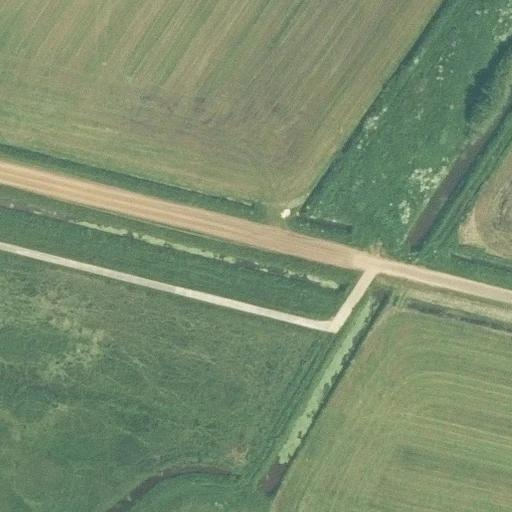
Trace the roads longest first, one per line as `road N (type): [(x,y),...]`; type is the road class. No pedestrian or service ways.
road 1 (track): [(0,169),(374,261)]
road 2 (track): [(511,125),(413,270)]
road 3 (unclassified): [(511,295),(374,261)]
